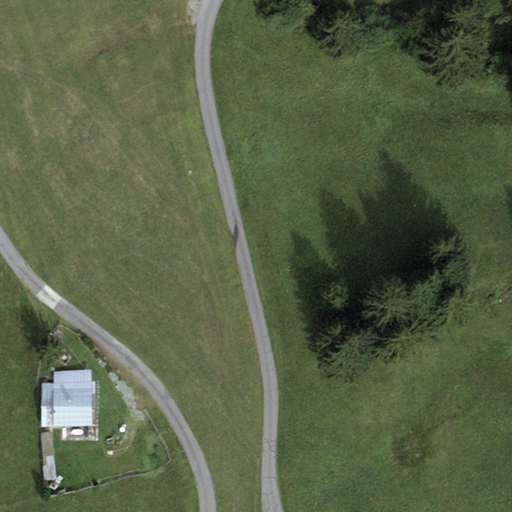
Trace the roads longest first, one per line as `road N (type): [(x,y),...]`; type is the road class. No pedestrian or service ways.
road 1 (track): [(278,511),(270,485),(269,373),(200,19),(211,0)]
road 2 (track): [(0,239),(29,284),(137,362),(203,480),(203,511)]
